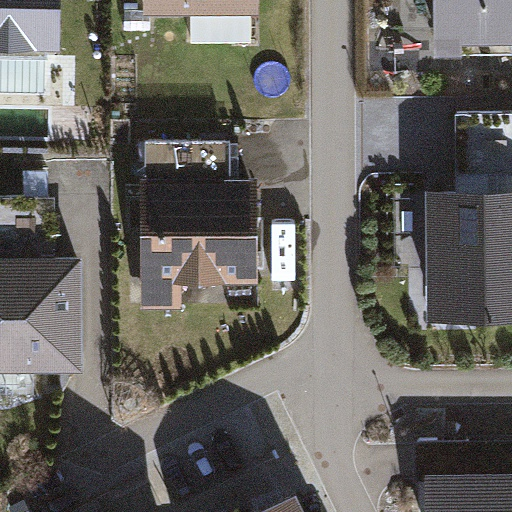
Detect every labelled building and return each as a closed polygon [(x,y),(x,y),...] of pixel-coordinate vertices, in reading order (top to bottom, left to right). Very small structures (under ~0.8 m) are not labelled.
[(60,0),(0,0),(0,58),(41,59),(41,42),(60,42),(60,0)] [(511,0),(389,0),(390,25),(412,25),(412,34),(432,34),(432,47),(458,47),(508,47),(508,34),(511,33),(511,0)] [(511,105),(451,106),(451,177),(511,176),(511,105)] [(229,134),(144,134),(144,168),(139,168),(139,302),(253,301),(253,277),(273,277),(272,220),(259,220),(259,171),(229,171),(229,134)] [(511,307),(511,176),(451,177),(421,178),(422,308),(511,307)] [(0,359),(81,359),(80,246),(55,246),(55,189),(0,189),(0,359)] [(413,464),(421,464),(511,463),(511,438),(413,439),(413,464)] [(511,511),(511,463),(421,464),(420,511),(511,511)] [(241,499),(245,511),(311,511),(296,479),(241,499)] [(245,511),(241,499),(204,511),(245,511)]
